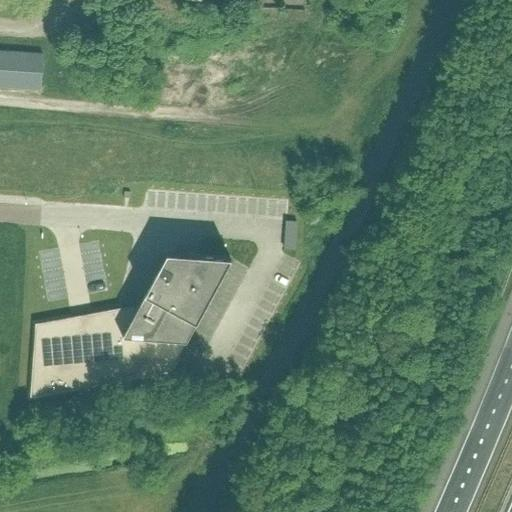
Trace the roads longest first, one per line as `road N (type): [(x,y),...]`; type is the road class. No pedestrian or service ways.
road 1 (residential): [(212,357),(270,234),(0,212)]
road 2 (motorway): [(511,363),(450,511)]
